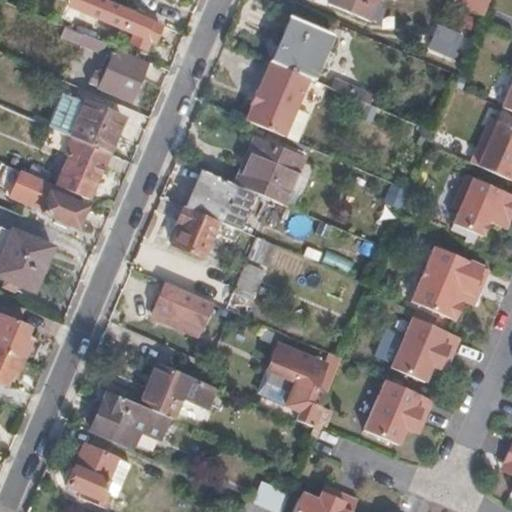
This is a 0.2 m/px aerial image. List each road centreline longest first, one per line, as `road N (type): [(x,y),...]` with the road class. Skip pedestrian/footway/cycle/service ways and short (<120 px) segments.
road 1 (residential): [(221,0),(5,511)]
road 2 (residential): [(511,358),(458,496)]
